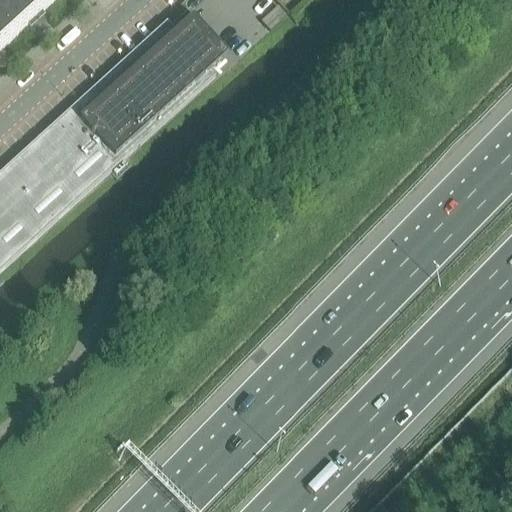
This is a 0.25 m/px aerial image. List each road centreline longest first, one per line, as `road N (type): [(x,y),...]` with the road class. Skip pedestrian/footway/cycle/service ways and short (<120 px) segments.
road 1 (motorway): [(511,163),(170,511)]
road 2 (motorway): [(273,511),(511,266)]
road 3 (tertiary): [(0,122),(134,0)]
